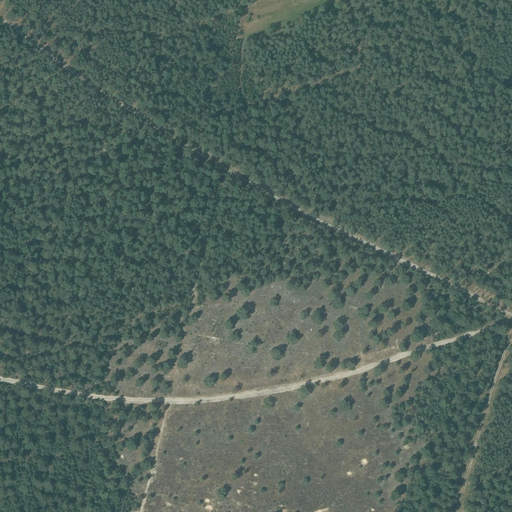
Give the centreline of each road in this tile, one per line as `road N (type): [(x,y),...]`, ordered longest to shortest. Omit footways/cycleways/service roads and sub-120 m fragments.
road 1 (track): [(511,314),(302,212),(87,82),(0,16)]
road 2 (track): [(0,379),(107,398),(243,393),(511,318)]
road 3 (track): [(456,511),(511,329)]
